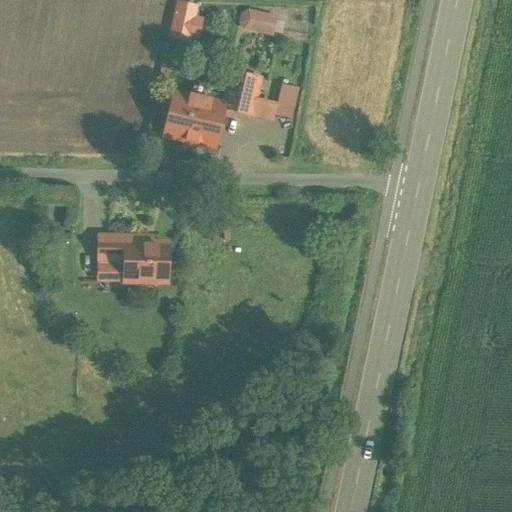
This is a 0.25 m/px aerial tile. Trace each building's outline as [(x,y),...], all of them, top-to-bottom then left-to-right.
[(195,7),(182,3),(176,23),(189,27),(195,7)] [(259,79),(237,74),(229,108),(251,113),(259,79)] [(224,105),(175,94),(166,134),(214,146),(224,105)] [(126,257),(128,238),(101,237),(100,260),(111,261),(111,256),(126,257)] [(128,238),(126,257),(126,280),(166,281),(167,244),(146,244),(146,238),(128,238)]
